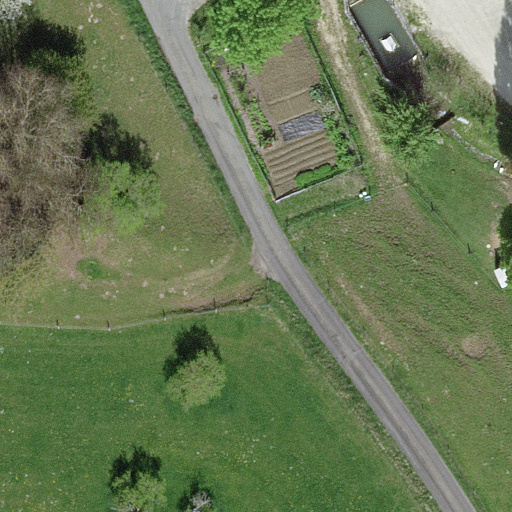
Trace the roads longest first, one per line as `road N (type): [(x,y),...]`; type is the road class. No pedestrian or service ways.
road 1 (track): [(249,208),(461,511)]
road 2 (residential): [(151,0),(249,208)]
